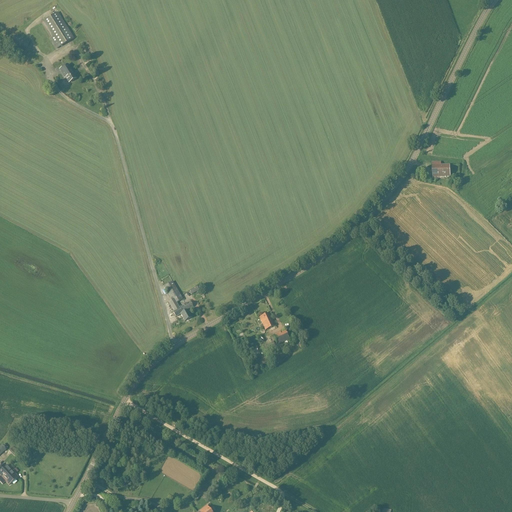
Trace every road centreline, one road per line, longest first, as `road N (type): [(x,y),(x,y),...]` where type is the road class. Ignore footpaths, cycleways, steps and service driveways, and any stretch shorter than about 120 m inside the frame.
road 1 (tertiary): [(174,345),(299,271),(363,221),(412,161),(493,0)]
road 2 (unclassified): [(174,345),(115,131),(53,82)]
road 3 (tertiary): [(68,511),(124,400),(174,345)]
